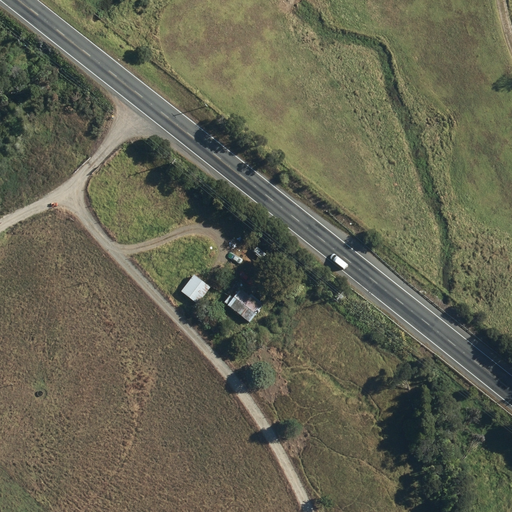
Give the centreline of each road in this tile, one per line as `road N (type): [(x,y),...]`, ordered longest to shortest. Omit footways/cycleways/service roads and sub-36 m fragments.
road 1 (primary): [(511,392),(18,0)]
road 2 (unknown): [(69,186),(95,231),(239,386),(307,511)]
